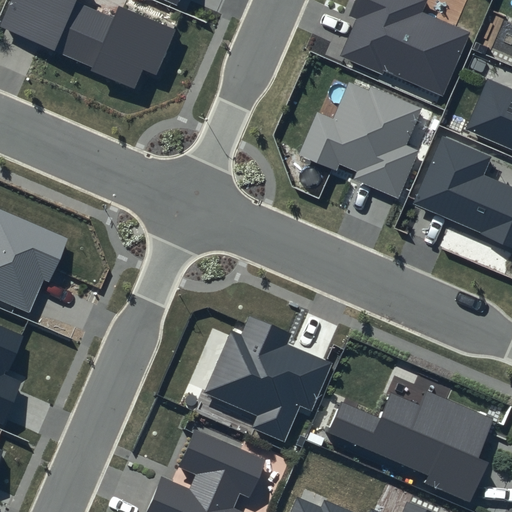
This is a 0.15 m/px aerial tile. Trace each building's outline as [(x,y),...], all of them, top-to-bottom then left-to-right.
[(77,0),(16,0),(3,29),(134,86),(142,68),(156,74),(175,29),(118,4),(113,16),(78,0),(77,0)] [(426,0),(355,0),(348,16),(356,19),(340,56),(382,74),(384,71),(442,96),(470,33),(422,12),(426,0)] [(465,129),(511,149),(511,88),(487,78),(465,129)] [(398,198),(418,151),(406,146),(421,109),(370,87),(369,90),(349,82),(333,118),(318,111),(299,156),(336,172),(339,165),(355,172),(353,179),(398,198)] [(491,157),(442,136),(413,204),(511,246),(511,186),(483,174),(491,157)] [(69,238),(0,207),(0,299),(29,312),(43,280),(50,283),(69,238)] [(285,441),(300,406),(311,411),(332,364),(288,344),(292,334),(250,316),(241,336),(231,331),(204,393),(257,416),(252,427),(285,441)] [(24,335),(0,325),(0,422),(3,424),(22,382),(6,375),(24,335)] [(420,405),(391,392),(380,419),(336,400),(323,431),(427,476),(424,483),(471,503),(488,464),(477,459),(494,419),(426,390),(420,405)] [(266,459),(195,429),(178,467),(196,475),(190,489),(161,476),(145,511),(244,511),(234,507),(239,494),(249,497),(266,459)] [(321,506),(297,496),(289,511),(435,511),(407,500),(401,511),(381,511),(371,508),(369,511),(354,511),(324,499),(321,506)]
